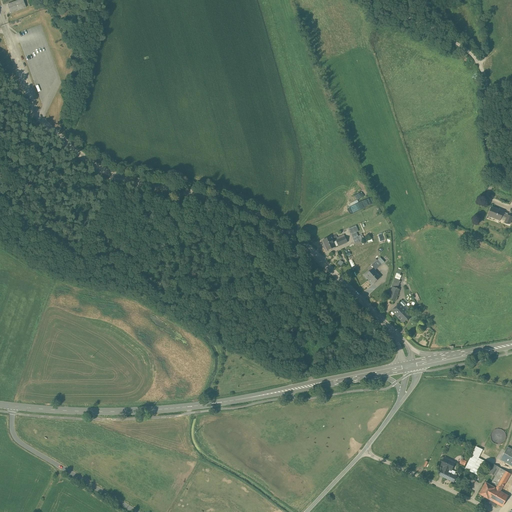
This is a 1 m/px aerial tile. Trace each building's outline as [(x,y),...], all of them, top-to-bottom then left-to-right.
[(23,0),(19,0),(7,5),(10,14),(26,8),(23,0)] [(352,195),(355,201),(366,196),(363,190),(352,195)] [(503,212),(491,207),(487,216),(499,221),(503,212)] [(361,242),(357,232),(359,231),(356,226),(354,227),(354,226),(349,229),(355,244),(361,242)] [(332,236),(323,240),(328,252),(337,248),(332,236)] [(345,237),(336,240),(339,247),(348,243),(345,237)] [(379,260),(372,265),(375,270),(382,265),(379,260)] [(373,268),(366,275),(374,284),(381,277),(373,268)] [(402,275),(397,273),(393,287),(397,288),(402,275)] [(393,287),(388,300),(396,303),(401,290),(393,287)] [(397,306),(391,311),(404,324),(410,318),(405,313),(407,310),(400,303),(397,306)] [(495,444),(498,444),(500,444),(503,442),(504,440),(505,438),(505,436),(504,433),(502,431),(500,430),(498,430),(495,430),(493,431),(492,433),(491,436),(491,438),(492,440),(493,442),(495,444)] [(476,447),(465,469),(477,475),(484,461),(478,458),(483,450),(476,447)] [(511,449),(508,447),(500,460),(511,466),(511,449)] [(454,463),(444,458),(440,466),(441,466),(436,477),(446,481),(449,473),(451,470),(454,463)] [(461,459),(458,467),(463,469),(466,462),(461,459)] [(494,465),(490,472),(495,475),(499,467),(494,465)] [(491,485),(485,483),(479,494),(503,508),(509,496),(501,491),(511,475),(500,469),(491,485)] [(457,477),(449,473),(446,481),(453,485),(457,477)]
